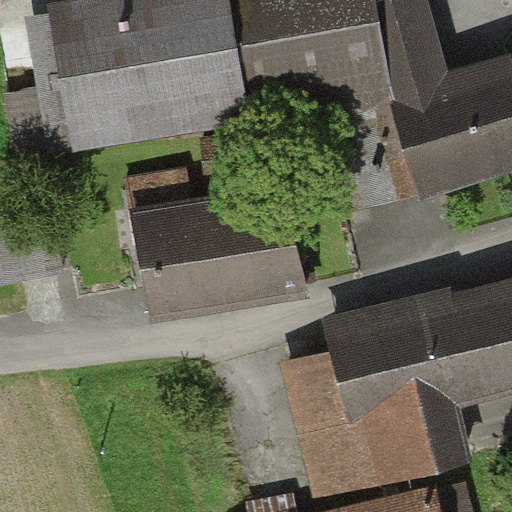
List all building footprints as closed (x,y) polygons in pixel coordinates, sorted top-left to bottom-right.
[(247,122),(319,112),(345,212),(511,159),(511,61),(447,79),(422,0),(387,0),(369,6),(367,0),(179,0),(55,19),(76,121),(242,90),(247,122)] [(42,88),(8,94),(20,158),(53,152),(42,88)] [(186,173),(128,182),(153,310),(308,282),(284,190),(194,204),(186,173)] [(0,280),(56,271),(47,218),(0,225),(0,280)] [(511,382),(511,281),(377,314),(332,334),(338,355),(292,369),(324,490),(470,454),(454,398),(511,382)] [(437,511),(431,487),(334,511),(437,511)]
